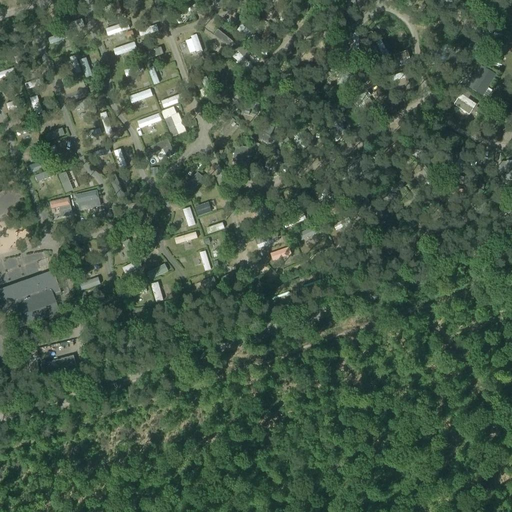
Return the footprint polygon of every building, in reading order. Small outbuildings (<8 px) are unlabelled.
[(132,31),(125,33),(128,40),(134,38),(132,31)] [(266,148),(253,141),(255,152),(262,155),(266,148)] [(451,175),(449,182),(462,185),(464,178),(451,175)] [(83,247),(70,252),(74,261),(87,256),(83,247)] [(52,272),(0,290),(0,311),(0,313),(12,309),(19,327),(58,313),(52,297),(60,294),(52,272)] [(235,272),(222,277),(226,286),(239,281),(235,272)] [(211,280),(198,285),(201,294),(215,289),(211,280)] [(25,356),(7,360),(10,374),(28,370),(25,356)] [(73,356),(40,365),(43,379),(77,370),(73,356)]
